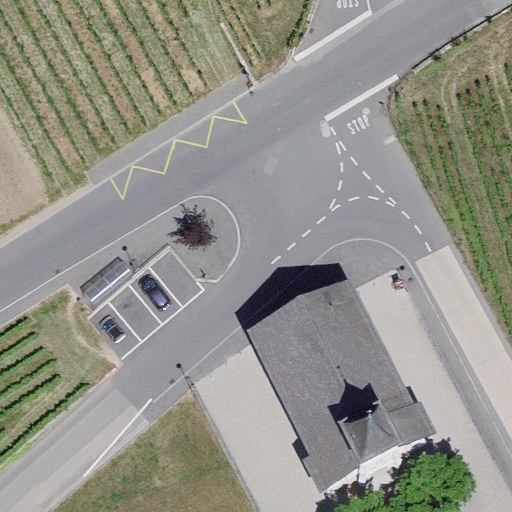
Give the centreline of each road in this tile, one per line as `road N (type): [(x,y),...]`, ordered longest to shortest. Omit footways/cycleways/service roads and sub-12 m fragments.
road 1 (residential): [(364,173),(0,506)]
road 2 (tertiary): [(0,284),(313,93)]
road 3 (residential): [(364,173),(420,236),(511,396)]
